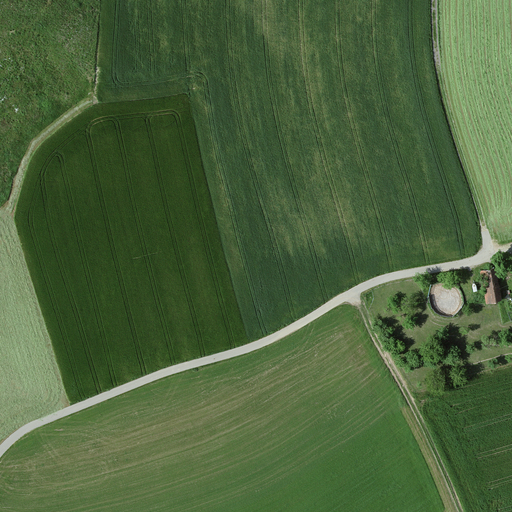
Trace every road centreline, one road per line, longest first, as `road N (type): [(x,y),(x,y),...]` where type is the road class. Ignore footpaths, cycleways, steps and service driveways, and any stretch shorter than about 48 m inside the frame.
road 1 (unclassified): [(0,451),(35,425),(232,354),(361,284),(488,253)]
road 2 (track): [(488,253),(443,102),(432,0)]
road 3 (track): [(347,293),(459,511)]
